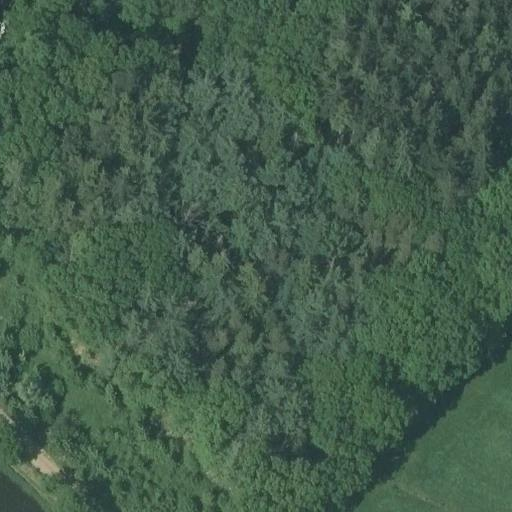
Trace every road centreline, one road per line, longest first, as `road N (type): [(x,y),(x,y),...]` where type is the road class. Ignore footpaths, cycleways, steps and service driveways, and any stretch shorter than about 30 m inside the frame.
road 1 (track): [(271,511),(511,256)]
road 2 (track): [(0,424),(90,511)]
